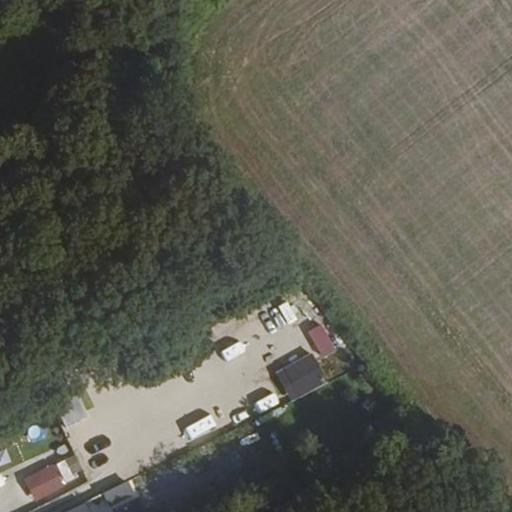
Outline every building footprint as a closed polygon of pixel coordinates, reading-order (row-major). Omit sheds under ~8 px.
[(238,330),(245,356),(273,349),(265,322),(238,330)] [(275,369),(289,399),(327,382),(313,352),(275,369)] [(213,435),(240,423),(227,395),(200,408),(213,435)] [(83,423),(84,403),(68,402),(66,422),(83,423)] [(160,427),(172,454),(199,442),(186,414),(160,427)] [(86,465),(113,449),(98,422),(70,438),(86,465)] [(215,458),(233,446),(226,436),(209,448),(215,458)] [(74,454),(24,475),(34,499),(84,478),(74,454)] [(146,498),(191,484),(184,462),(139,476),(146,498)] [(108,506),(137,494),(131,479),(101,491),(108,506)] [(61,511),(92,511),(87,500),(61,511)]
